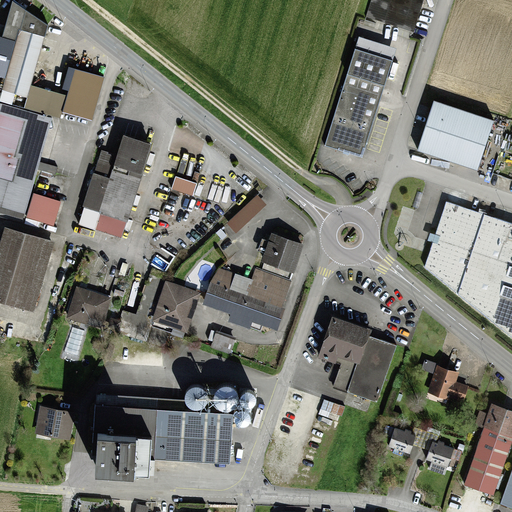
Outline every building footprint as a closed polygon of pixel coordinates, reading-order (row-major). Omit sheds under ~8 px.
[(422,0),(372,0),(368,15),(413,30),(422,0)] [(0,38),(0,75),(7,77),(0,101),(59,118),(61,110),(91,119),(103,78),(75,70),(68,97),(29,86),(46,27),(13,3),(3,39),(0,38)] [(391,62),(356,51),(327,144),(362,155),(391,62)] [(492,122),(434,103),(419,150),(476,169),(492,122)] [(50,119),(0,105),(0,215),(22,222),(50,119)] [(123,216),(146,139),(120,131),(113,154),(101,151),(85,205),(123,216)] [(195,182),(174,175),(170,186),(191,193),(195,182)] [(60,202),(34,194),(27,217),(53,225),(60,202)] [(511,226),(449,202),(428,264),(511,327),(511,226)] [(4,227),(0,240),(0,295),(31,305),(50,240),(4,227)] [(246,293),(208,281),(203,299),(277,322),(301,241),(265,230),(246,293)] [(164,281),(152,316),(185,328),(197,293),(164,281)] [(109,296),(75,286),(67,313),(85,318),(87,312),(103,317),(109,296)] [(368,326),(332,314),(320,349),(334,354),(336,349),(359,357),(348,388),(375,397),(393,344),(365,335),(368,326)] [(451,380),(455,370),(426,358),(422,367),(432,371),(425,389),(444,397),(446,393),(458,398),(464,385),(451,380)] [(511,408),(492,401),(464,482),(492,492),(511,434),(511,408)] [(230,410),(93,402),(89,466),(145,469),(146,453),(228,458),(230,410)] [(72,410),(38,406),(35,431),(69,435),(72,410)] [(413,433),(392,428),(387,446),(408,452),(413,433)] [(452,448),(432,440),(425,459),(445,466),(452,448)] [(511,465),(499,501),(511,505),(511,465)] [(137,503),(135,511),(145,511),(147,505),(137,503)]
